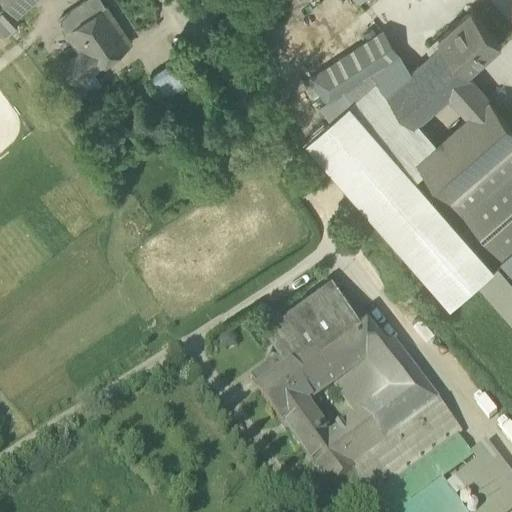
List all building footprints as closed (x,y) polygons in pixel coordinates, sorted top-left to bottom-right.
[(3,0),(16,14),(31,0),(3,0)] [(61,23),(66,31),(104,7),(99,0),(86,0),(63,16),(63,15),(60,17),(63,22),(61,23)] [(105,6),(104,7),(66,31),(80,52),(61,65),(74,84),(92,71),(95,69),(95,68),(130,44),(105,6)] [(438,39),(442,44),(467,72),(500,43),(471,10),(438,39)] [(16,29),(1,12),(0,13),(0,31),(5,38),(16,29)] [(379,83),(386,91),(409,72),(382,32),(310,79),(324,102),(322,104),(331,118),(349,103),(379,83)] [(442,44),(438,39),(428,48),(432,53),(442,44)] [(471,77),(467,72),(442,44),(432,53),(431,53),(459,86),(471,77)] [(431,53),(409,72),(386,91),(385,92),(413,125),(448,96),(459,86),(431,53)] [(184,64),(203,91),(213,84),(194,57),(184,64)] [(162,94),(181,81),(170,64),(151,77),(162,94)] [(102,85),(92,71),(74,84),(82,98),(102,85)] [(480,88),(471,77),(459,86),(448,96),(458,108),(480,88)] [(379,83),(349,103),(409,172),(419,164),(416,161),(431,148),(413,125),(385,92),(386,91),(379,83)] [(419,164),(448,197),(511,141),(511,124),(506,118),(480,88),(458,108),(467,117),(431,148),(416,161),(419,164)] [(493,268),(409,172),(349,103),(331,118),(306,140),(450,305),(477,282),(480,279),(493,268)] [(511,113),(506,118),(511,124),(511,141),(448,197),(502,259),(511,250),(511,249),(511,113)] [(511,250),(502,259),(500,260),(511,274),(511,250)] [(511,280),(498,264),(493,268),(511,290),(511,280)] [(511,315),(511,290),(493,268),(480,279),(511,315)] [(511,315),(480,279),(477,282),(511,322),(511,315)] [(282,353),(291,366),(360,317),(332,280),(265,328),(282,353)] [(312,401),(334,386),(392,343),(367,312),(360,317),(291,366),(287,369),(312,401)] [(416,374),(392,343),(334,386),(356,416),(361,413),(416,374)] [(268,364),(277,376),(287,369),(291,366),(282,353),(268,364)] [(249,377),(258,390),(277,376),(268,364),(249,377)] [(281,423),(306,405),(312,401),(287,369),(277,376),(258,390),(257,391),(281,423)] [(416,374),(361,413),(384,445),(440,405),(416,374)] [(328,436),(306,405),(281,423),(330,490),(353,473),(354,472),(352,469),(328,436)] [(461,433),(440,405),(384,445),(352,469),(354,472),(353,473),(371,499),(457,436),(461,433)] [(352,469),(384,445),(361,413),(356,416),(328,436),(352,469)] [(471,456),(457,436),(371,499),(380,511),(382,511),(444,468),(448,473),(471,456)] [(448,487),(458,501),(465,511),(506,511),(511,508),(511,477),(485,444),(471,456),(477,464),(448,487)] [(395,511),(441,478),(448,473),(444,468),(382,511),(395,511)] [(352,511),(371,499),(353,473),(330,490),(301,511),(352,511)] [(443,511),(458,501),(448,487),(441,478),(395,511),(443,511)] [(465,511),(458,501),(443,511),(465,511)]
